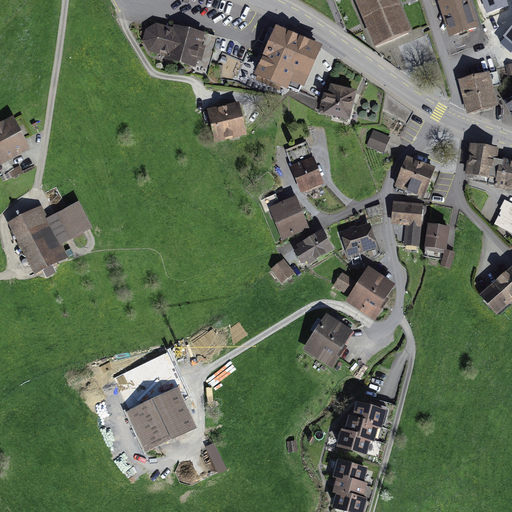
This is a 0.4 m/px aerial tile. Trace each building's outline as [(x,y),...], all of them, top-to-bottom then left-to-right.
[(352,0),(375,54),(412,38),(395,0),(352,0)] [(436,0),(440,10),(468,1),(467,0),(436,0)] [(468,1),(440,10),(449,41),(478,32),(468,1)] [(143,42),(149,53),(165,58),(164,61),(196,70),(198,62),(202,63),(206,48),(202,46),(205,36),(174,27),(173,29),(157,25),(146,31),(143,42)] [(323,51),(276,29),(254,79),(256,80),(255,82),(279,92),(280,91),(287,94),(291,86),(305,92),(323,51)] [(489,72),(459,80),(467,113),(498,105),(489,72)] [(357,95),(331,88),(329,94),(324,93),(320,109),(325,111),(323,117),(350,124),(357,95)] [(240,105),(207,112),(215,146),(247,139),(240,105)] [(14,119),(0,125),(0,167),(30,153),(14,119)] [(373,131),(366,147),(384,155),(391,139),(373,131)] [(292,169),(291,169),(301,197),(324,188),(314,160),(312,161),(306,144),(286,151),(292,169)] [(499,152),(471,147),(465,178),(493,183),(494,182),(497,164),(499,152)] [(436,171),(407,159),(395,189),(424,201),(436,171)] [(497,164),(494,182),(496,182),(495,190),(511,193),(511,162),(503,161),(502,165),(497,164)] [(296,199),(269,209),(282,242),(309,231),(296,199)] [(511,205),(505,202),(500,211),(502,212),(494,225),(511,234),(511,205)] [(42,208),(8,225),(34,277),(69,260),(62,247),(93,232),(79,204),(48,220),(42,208)] [(422,207),(393,204),(391,225),(405,227),(403,247),(418,249),(422,207)] [(370,226),(341,234),(347,258),(376,250),(370,226)] [(450,231),(428,228),(425,251),(445,253),(447,254),(447,251),(450,231)] [(299,252),(293,255),(301,268),(306,265),(308,269),(334,254),(322,233),(296,248),(299,252)] [(445,253),(440,267),(450,270),(456,254),(447,251),(447,254),(445,253)] [(283,262),(271,271),(282,284),(294,275),(283,262)] [(511,270),(479,299),(496,318),(511,304),(511,270)] [(396,289),(368,271),(359,285),(350,298),(346,305),(375,325),(389,304),(387,302),(396,289)] [(342,274),(333,287),(350,298),(359,285),(342,274)] [(353,329),(326,312),(302,348),(332,368),(347,345),(344,343),(353,329)] [(150,399),(126,411),(146,452),(198,426),(178,385),(176,387),(172,379),(146,391),(150,399)] [(365,422),(378,426),(382,427),(387,408),(357,400),(353,414),(366,418),(365,422)] [(366,418),(353,414),(349,413),(345,427),(358,431),(357,436),(371,440),(374,440),(378,426),(365,422),(366,418)] [(358,431),(345,427),(342,426),(336,445),(367,454),(371,440),(357,436),(358,431)] [(287,442),(288,453),(298,451),(297,440),(287,442)] [(214,443),(206,447),(218,473),(227,469),(214,443)] [(350,477),(364,481),(368,466),(338,457),(332,476),(336,477),(349,480),(350,477)] [(350,492),(364,496),(368,482),(364,481),(350,477),(349,480),(336,477),(333,490),(336,491),(349,495),(350,492)] [(349,495),(336,491),(332,507),(351,511),(363,511),(368,497),(364,496),(350,492),(349,495)]
